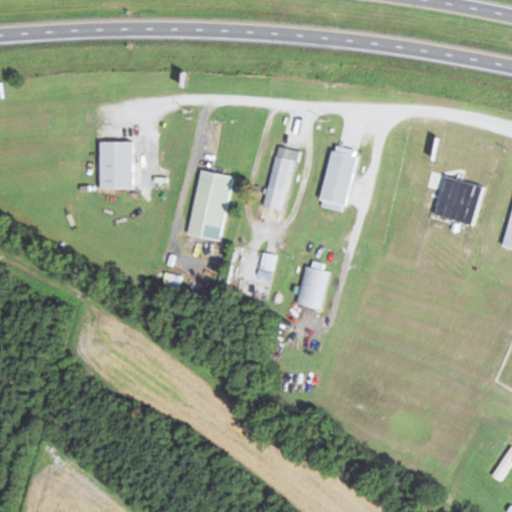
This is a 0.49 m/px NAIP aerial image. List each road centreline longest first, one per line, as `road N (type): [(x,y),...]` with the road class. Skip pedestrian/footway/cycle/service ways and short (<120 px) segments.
road 1 (residential): [(511,126),(423,110),(196,96),(128,106)]
road 2 (motorway): [(128,27),(306,34),(511,65)]
road 3 (motorway): [(0,33),(128,27)]
